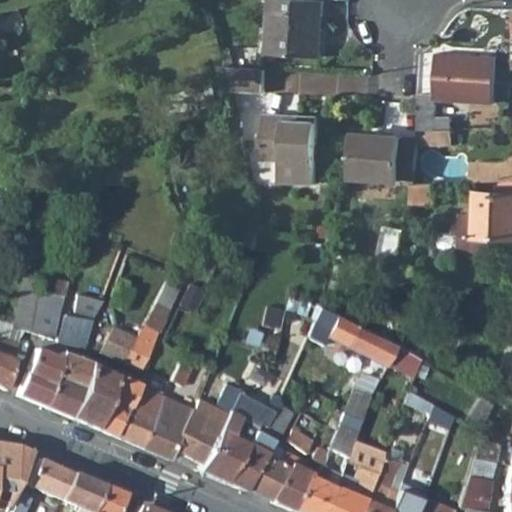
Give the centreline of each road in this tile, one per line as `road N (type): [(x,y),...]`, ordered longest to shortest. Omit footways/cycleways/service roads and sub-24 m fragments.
road 1 (tertiary): [(0,417),(215,511)]
road 2 (residential): [(427,0),(398,9),(393,101)]
